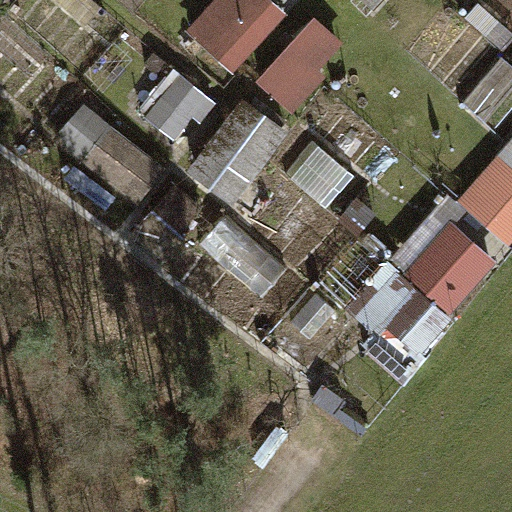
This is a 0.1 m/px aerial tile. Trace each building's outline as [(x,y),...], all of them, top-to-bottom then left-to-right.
[(69,50),(89,21),(60,0),(36,0),(23,18),(69,50)] [(241,71),(295,8),(285,0),(225,0),(197,33),(241,71)] [(296,108),(354,42),(319,11),(261,77),(296,108)] [(147,110),(189,140),(220,99),(178,68),(147,110)] [(247,93),(188,167),(235,203),(293,129),(247,93)] [(511,148),(508,145),(461,198),(511,242),(511,148)] [(462,215),(360,316),(408,364),(509,263),(462,215)]
